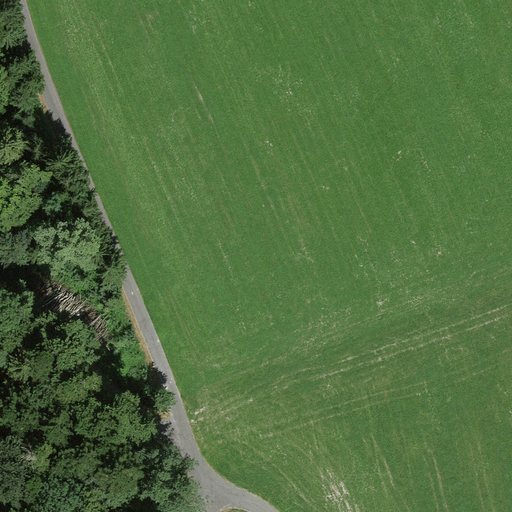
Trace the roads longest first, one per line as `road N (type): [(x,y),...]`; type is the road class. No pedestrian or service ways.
road 1 (unclassified): [(11,0),(208,494)]
road 2 (track): [(0,294),(116,391),(183,431)]
